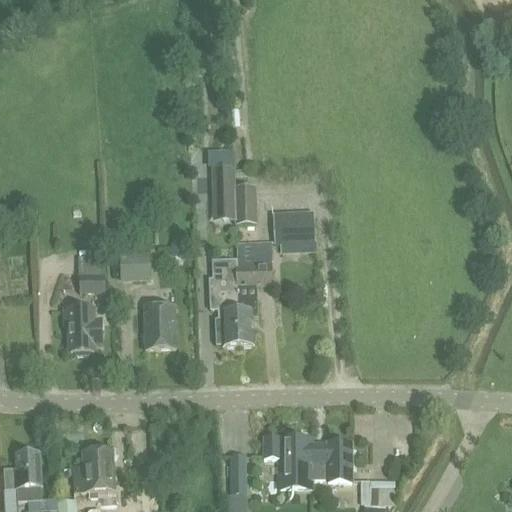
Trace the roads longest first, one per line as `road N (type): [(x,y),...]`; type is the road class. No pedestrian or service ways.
road 1 (unclassified): [(0,399),(416,396),(511,404)]
road 2 (unknown): [(330,398),(331,213),(315,202),(270,203)]
